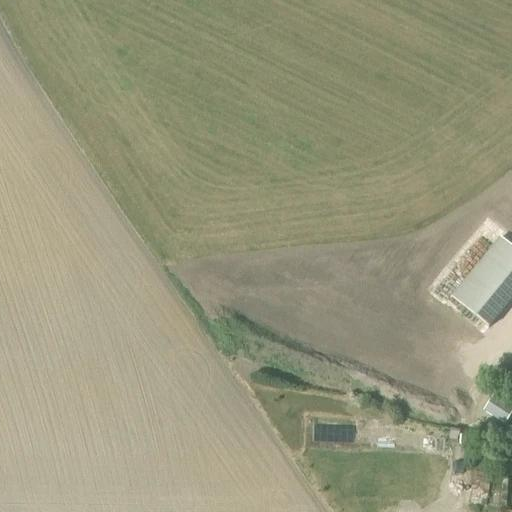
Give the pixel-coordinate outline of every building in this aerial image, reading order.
[(458,298),(494,327),(511,304),(511,239),(508,236),(458,298)] [(511,414),(511,407),(494,396),(483,413),(505,426),(511,414)] [(462,468),(479,468),(480,437),(464,436),(462,468)] [(380,473),(380,454),(358,454),(358,473),(380,473)] [(360,480),(362,504),(440,500),(439,476),(360,480)] [(482,482),(481,511),(499,511),(501,482),(482,482)]
